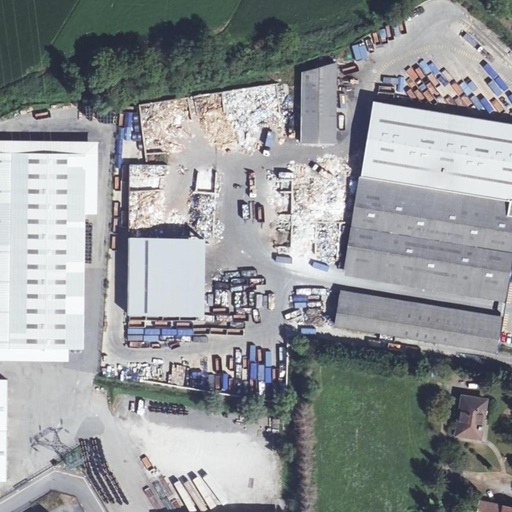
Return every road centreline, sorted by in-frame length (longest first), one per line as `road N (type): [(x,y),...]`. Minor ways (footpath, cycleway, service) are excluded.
road 1 (unknown): [(511,306),(283,272),(254,257),(239,226),(250,176),(341,144),(380,83),(420,76),(511,92)]
road 2 (unknown): [(0,128),(74,125),(104,147),(94,326),(87,354),(43,424)]
